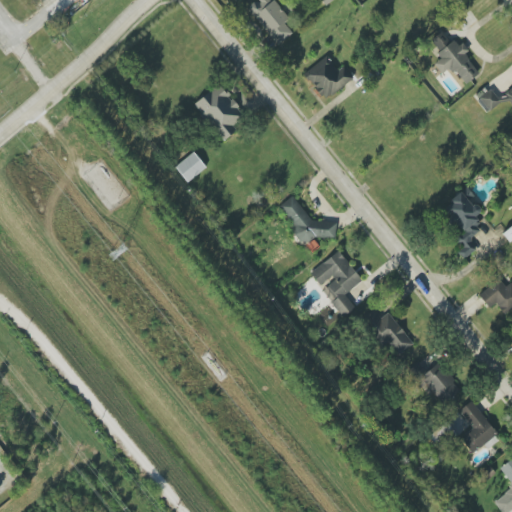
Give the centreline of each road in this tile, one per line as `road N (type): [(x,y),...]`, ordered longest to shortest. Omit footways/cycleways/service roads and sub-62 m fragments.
road 1 (residential): [(511,392),(190,0)]
road 2 (track): [(0,302),(24,317),(185,511)]
road 3 (residential): [(0,132),(148,0)]
